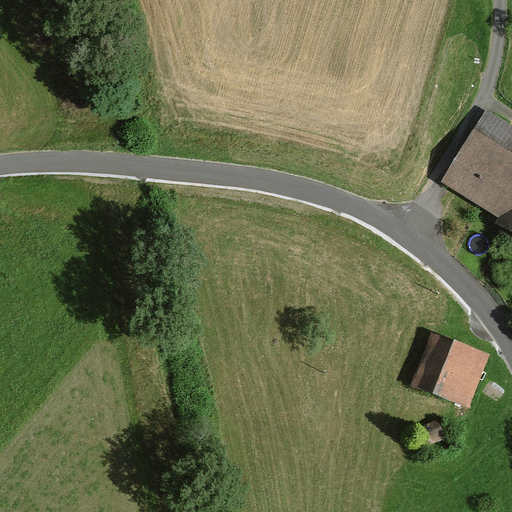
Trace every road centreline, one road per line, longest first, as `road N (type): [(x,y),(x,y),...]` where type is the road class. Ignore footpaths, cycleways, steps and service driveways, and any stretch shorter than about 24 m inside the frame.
road 1 (residential): [(0,168),(72,159),(213,172),(328,198),(408,233),(477,297),(511,350)]
road 2 (track): [(499,0),(494,68),(408,233)]
